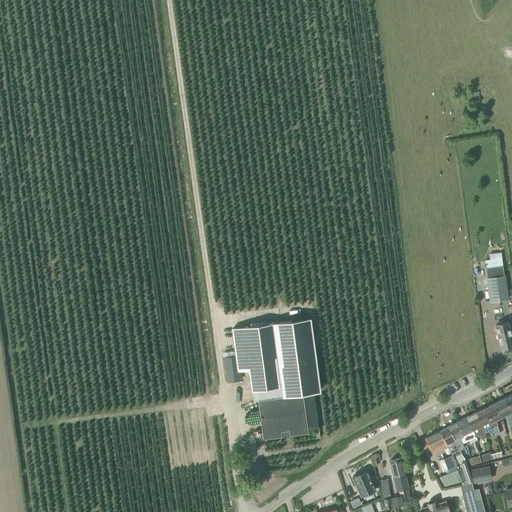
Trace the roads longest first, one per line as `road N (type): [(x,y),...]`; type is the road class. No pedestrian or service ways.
road 1 (track): [(223,399),(167,0)]
road 2 (tertiary): [(263,511),(348,455),(511,373)]
road 3 (track): [(223,399),(26,424)]
